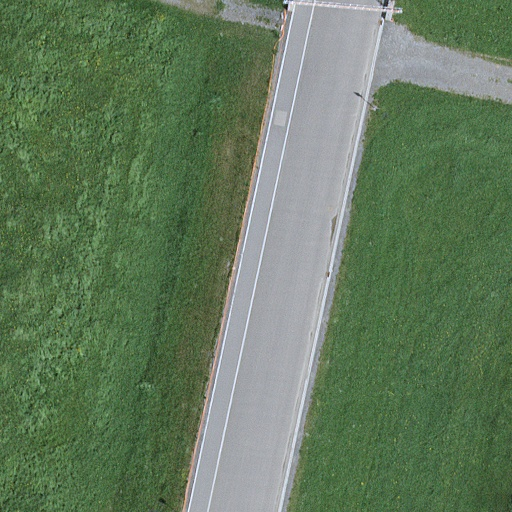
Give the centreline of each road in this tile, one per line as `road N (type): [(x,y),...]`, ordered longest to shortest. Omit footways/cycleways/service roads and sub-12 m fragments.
road 1 (unclassified): [(243,511),(350,0)]
road 2 (track): [(511,84),(341,43)]
road 3 (track): [(175,0),(341,43)]
